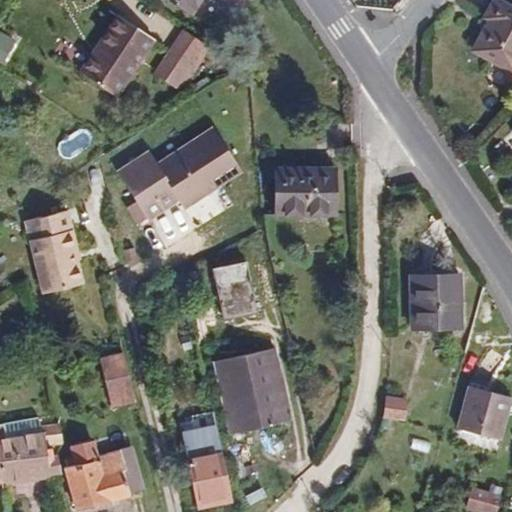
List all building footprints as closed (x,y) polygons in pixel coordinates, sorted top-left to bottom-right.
[(171,0),(190,13),(198,0),(224,0),(229,3),(231,0),(171,0)] [(511,72),(511,7),(497,0),(491,0),(482,18),(487,20),(471,51),(511,72)] [(79,72),(116,97),(154,40),(117,15),(79,72)] [(177,88),(188,82),(211,47),(185,29),(155,74),(177,88)] [(16,41),(2,33),(0,37),(0,57),(5,61),(16,41)] [(128,196),(149,240),(211,211),(217,224),(250,209),(227,160),(194,176),(190,167),(128,196)] [(274,170),(275,217),(307,216),(308,211),(335,211),(334,169),(274,170)] [(68,209),(26,219),(43,293),(83,283),(74,249),(77,249),(68,209)] [(212,268),(223,321),(257,313),(246,261),(212,268)] [(151,283),(155,303),(187,295),(182,269),(151,283)] [(462,329),(460,274),(410,275),(411,329),(462,329)] [(262,350),(278,424),(292,421),(276,347),(262,350)] [(215,360),(232,434),(278,424),(262,350),(215,360)] [(134,400),(122,354),(99,360),(111,406),(134,400)] [(500,441),(511,399),(511,397),(468,385),(457,428),(500,441)] [(387,396),(384,418),(405,421),(409,399),(387,396)] [(37,418),(3,423),(5,438),(40,433),(39,426),(37,418)] [(0,466),(3,483),(61,474),(57,457),(52,458),(50,446),(62,443),(59,431),(57,423),(39,426),(40,433),(5,438),(3,423),(0,423),(0,466)] [(130,496),(143,493),(142,491),(136,469),(134,469),(130,454),(122,456),(121,453),(98,460),(93,442),(73,447),(77,465),(66,468),(76,509),(108,503),(130,497),(130,496)] [(232,501),(221,453),(187,460),(195,501),(218,497),(219,504),(232,501)] [(496,511),(500,496),(472,488),(466,508),(480,511),(496,511)] [(218,497),(195,501),(197,509),(219,504),(218,497)]
